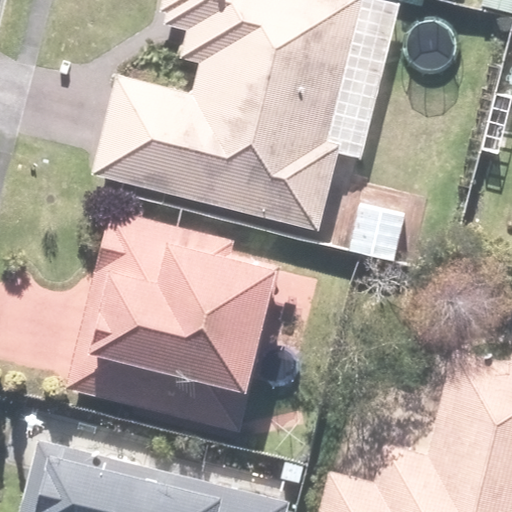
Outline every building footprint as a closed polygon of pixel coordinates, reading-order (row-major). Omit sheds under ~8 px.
[(159,0),(152,30),(192,39),(188,55),(206,60),(199,89),(123,72),(98,177),(324,230),(342,153),(364,158),(400,4),(385,0),(159,0)] [(511,0),(485,0),(485,5),(511,10),(511,0)] [(412,219),(356,203),(343,251),(398,267),(412,219)] [(292,254),(117,208),(69,386),(244,433),(292,254)] [(511,511),(511,355),(511,357),(456,343),(429,450),(344,429),(322,511),(511,511)] [(288,511),(292,500),(42,439),(24,511),(288,511)]
